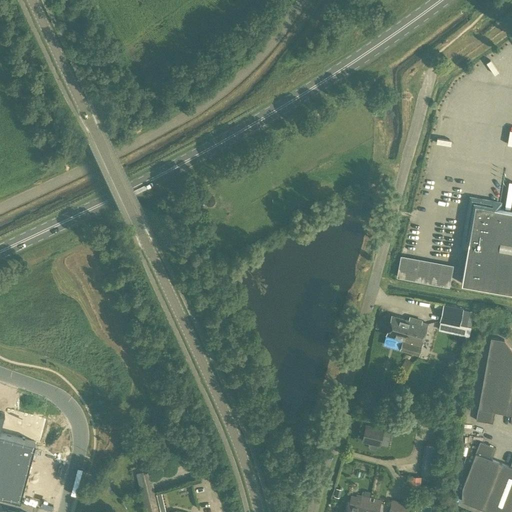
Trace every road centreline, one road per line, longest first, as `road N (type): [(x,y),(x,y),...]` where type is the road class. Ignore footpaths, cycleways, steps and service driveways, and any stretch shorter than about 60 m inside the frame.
road 1 (tertiary): [(259,511),(215,391),(31,0)]
road 2 (primary): [(0,252),(246,129),(440,0)]
road 3 (residential): [(312,511),(436,59)]
road 4 (unclassified): [(0,208),(187,115),(236,79),(302,0)]
road 5 (unclassified): [(64,511),(80,444),(72,409),(0,374)]
